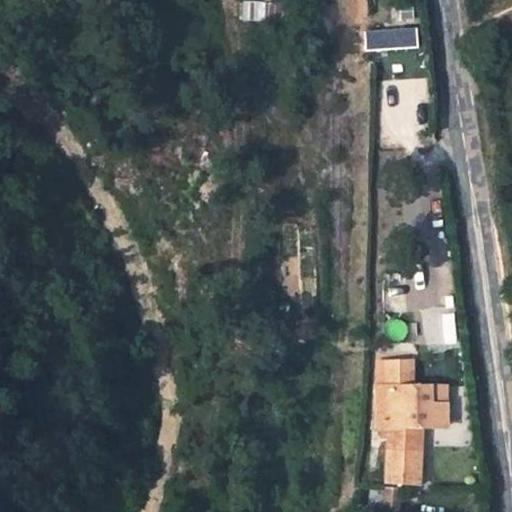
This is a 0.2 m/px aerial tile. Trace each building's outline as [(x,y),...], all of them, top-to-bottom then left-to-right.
[(381,425),(400,425),(399,395),(387,395),(387,400),(380,400),(381,425)] [(425,395),(399,395),(400,425),(434,425),(434,414),(426,414),(425,395)] [(387,480),(402,482),(402,462),(388,461),(387,480)] [(381,508),(383,491),(373,490),(371,507),(381,508)] [(383,491),(381,508),(397,510),(400,493),(383,491)]
